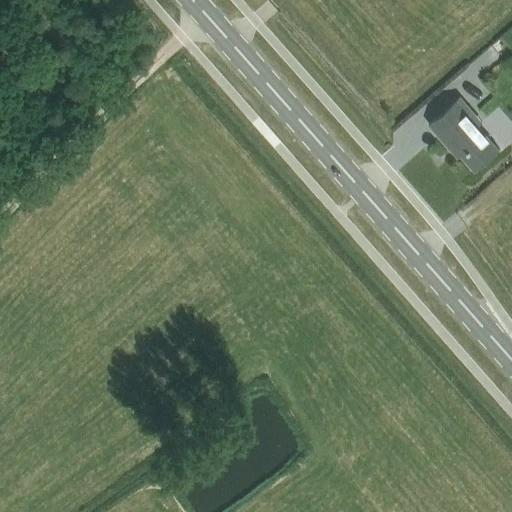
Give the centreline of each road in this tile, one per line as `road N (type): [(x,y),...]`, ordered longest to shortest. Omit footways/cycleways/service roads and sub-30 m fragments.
road 1 (secondary): [(511,373),(180,0)]
road 2 (track): [(196,18),(0,201)]
